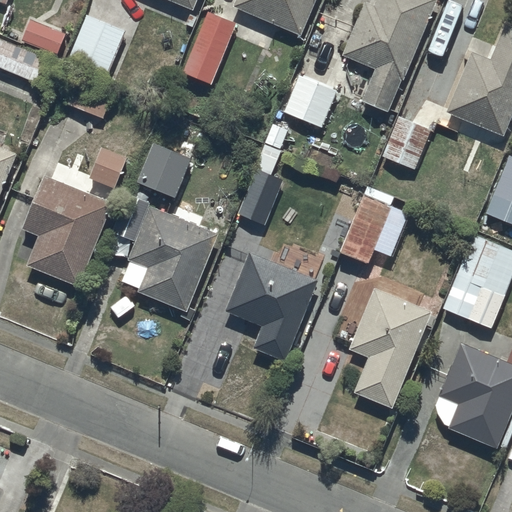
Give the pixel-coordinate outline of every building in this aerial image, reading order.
[(232,0),(301,31),(314,0),(232,0)] [(390,107),(435,0),(363,0),(342,50),(376,64),(363,96),(390,107)] [(235,17),(209,6),(182,69),(213,80),(225,49),(229,51),(235,36),(229,33),(235,17)] [(88,10),(67,52),(108,71),(127,28),(88,10)] [(32,15),(22,35),(57,50),(66,29),(32,15)] [(504,130),(511,110),(511,19),(506,16),(494,45),(491,44),(488,52),(470,45),(446,107),(504,130)] [(0,31),(0,64),(53,88),(65,60),(0,31)] [(78,67),(65,97),(104,114),(117,83),(78,67)] [(338,85),(298,70),(284,108),(323,123),(338,85)] [(431,126),(399,112),(383,151),(415,164),(431,126)] [(151,137),(135,175),(177,191),(192,152),(151,137)] [(0,192),(18,147),(0,140),(0,192)] [(285,150),(264,141),(237,210),(265,221),(283,175),(279,174),(284,160),(281,159),(285,150)] [(102,143),(90,172),(116,183),(128,153),(102,143)] [(511,151),(510,151),(484,208),(511,218),(511,151)] [(114,198),(44,170),(22,223),(39,230),(27,260),(83,283),(88,270),(85,269),(114,198)] [(394,199),(365,187),(357,204),(333,194),(316,236),(374,259),(378,251),(374,250),(394,199)] [(139,283),(139,286),(186,305),(218,227),(149,200),(147,204),(126,195),(113,228),(134,237),(128,254),(130,255),(122,276),(139,283)] [(511,273),(511,243),(474,228),(443,304),(494,325),(511,282),(511,280),(509,280),(511,273)] [(320,275),(249,246),(224,306),(261,321),(252,343),(286,356),(292,342),(301,346),(322,295),(313,292),(320,275)] [(395,402),(431,307),(373,282),(349,343),(368,351),(355,386),(395,402)] [(511,357),(460,336),(440,390),(439,391),(439,392),(438,393),(438,394),(437,395),(437,396),(437,397),(436,398),(436,399),(436,400),(436,401),(436,402),(436,403),(436,404),(436,406),(436,407),(437,408),(437,409),(437,410),(438,411),(438,412),(439,413),(439,414),(440,415),(441,416),(442,417),(442,418),(443,419),(444,419),(445,420),(446,421),(447,421),(448,422),(449,422),(498,443),(499,440),(506,443),(511,428),(511,420),(508,419),(511,409),(511,357)]
